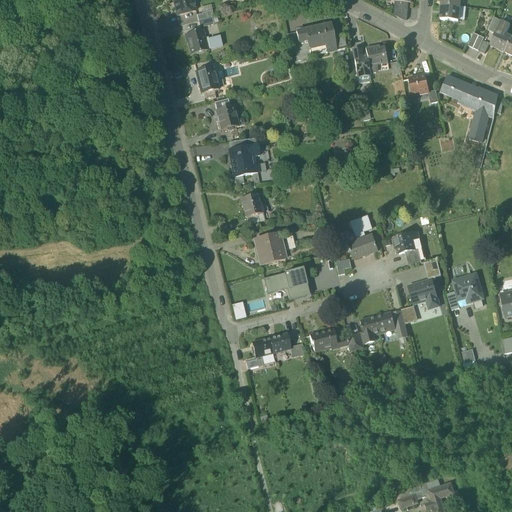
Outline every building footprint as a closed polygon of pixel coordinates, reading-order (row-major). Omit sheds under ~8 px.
[(173,0),(177,17),(196,12),(192,0),(173,0)] [(395,2),(393,16),(405,22),(407,21),(409,4),(395,2)] [(202,15),(212,12),(211,6),(200,9),(202,15)] [(460,8),(442,6),(440,21),(458,23),(458,21),(460,8)] [(197,16),(198,22),(214,18),(212,12),(202,15),(197,16)] [(291,17),(284,18),(286,27),(293,25),(291,17)] [(198,22),(200,29),(214,25),(212,19),(198,22)] [(488,32),(496,36),(502,23),(494,19),(488,32)] [(505,54),(511,39),(506,36),(510,27),(502,23),(496,36),(490,47),(505,54)] [(305,32),(307,42),(307,43),(308,43),(308,45),(309,50),(310,50),(325,47),(326,49),(335,47),(334,39),(333,37),(331,26),(305,32)] [(208,39),(205,39),(203,31),(185,36),(187,45),(188,44),(191,56),(208,52),(208,51),(211,50),(211,51),(222,48),(220,38),(209,41),(208,39)] [(298,44),(299,44),(303,43),(307,42),(305,32),(296,34),(298,44)] [(287,36),(290,49),(296,48),(300,47),(299,44),(298,44),(296,34),(287,36)] [(484,39),(473,34),(467,47),(478,52),(484,39)] [(335,47),(336,52),(347,50),(344,37),(334,39),(335,47)] [(309,50),(308,45),(304,45),(303,43),(299,44),(300,47),(296,48),(299,63),(309,60),(308,53),(310,52),(310,50),(309,50)] [(489,45),(483,43),(479,52),(484,55),(489,45)] [(312,57),(336,52),(335,47),(326,49),(325,47),(310,50),(310,52),(312,57)] [(365,50),(366,58),(368,68),(377,67),(388,65),(386,49),(374,51),(374,49),(365,50)] [(370,78),(368,68),(366,58),(361,59),(360,51),(352,52),(355,69),(356,69),(358,80),(370,78)] [(247,57),(238,59),(240,65),(248,63),(247,57)] [(399,63),(391,64),(393,76),(402,74),(399,63)] [(377,67),(368,68),(370,76),(378,74),(377,67)] [(199,84),(202,94),(204,94),(214,91),(218,90),(212,68),(197,72),(200,83),(199,84)] [(409,80),(412,97),(428,94),(429,94),(429,93),(425,76),(415,78),(415,79),(409,80)] [(472,129),(484,132),(488,117),(494,119),(495,114),(497,102),(498,98),(479,90),(478,91),(447,78),(441,93),(460,102),(458,104),(477,112),(472,129)] [(216,97),(214,91),(204,94),(205,100),(216,97)] [(428,94),(430,105),(438,103),(436,92),(429,93),(429,94),(428,94)] [(228,100),(230,106),(241,103),(240,97),(228,100)] [(214,104),(216,111),(217,111),(230,108),(230,106),(228,100),(214,104)] [(233,107),(238,127),(247,125),(241,103),(230,106),(230,108),(233,107)] [(218,120),(221,132),(238,127),(233,107),(230,108),(217,111),(216,111),(218,120)] [(369,111),(361,113),(363,122),(371,121),(369,111)] [(481,144),(484,132),(472,129),(469,140),(481,144)] [(234,143),(235,150),(257,146),(255,140),(234,143)] [(229,151),(235,179),(243,177),(252,176),(257,174),(256,166),(252,167),(250,159),(259,157),(257,146),(235,150),(229,151)] [(484,156),(473,153),(469,166),(481,169),(484,156)] [(347,161),(338,162),(339,170),(348,169),(347,161)] [(265,164),(256,166),(257,174),(266,173),(265,164)] [(243,177),(235,179),(236,186),(244,185),(243,177)] [(243,206),(246,218),(248,217),(262,214),(259,202),(258,202),(257,195),(241,199),(242,207),(243,206)] [(248,217),(250,225),(267,221),(266,213),(262,214),(248,217)] [(351,253),(353,260),(362,256),(362,257),(378,252),(372,236),(366,239),(363,230),(371,227),(367,216),(350,222),(353,233),(354,233),(357,241),(348,245),(350,250),(349,250),(350,253),(351,253)] [(418,250),(421,249),(417,233),(393,239),(395,251),(397,250),(399,255),(405,254),(418,250)] [(254,240),(261,266),(286,259),(284,251),(281,252),(277,235),(254,240)] [(287,250),(295,247),(292,237),(284,240),(287,250)] [(418,250),(421,264),(426,263),(422,249),(421,249),(418,250)] [(405,254),(409,268),(421,264),(418,250),(405,254)] [(338,273),(338,276),(345,275),(344,270),(351,269),(349,261),(336,264),(338,273)] [(424,265),(429,283),(432,282),(433,282),(436,281),(435,279),(441,277),(437,261),(421,265),(422,266),(424,265)] [(454,269),(456,276),(465,274),(462,266),(454,269)] [(303,270),(285,274),(288,287),(289,290),(303,287),(306,286),(303,270)] [(265,279),(269,292),(288,287),(285,274),(265,279)] [(471,298),(472,303),(473,303),(475,309),(483,307),(481,300),(482,300),(476,276),(454,283),(459,301),(471,298)] [(427,302),(429,310),(439,307),(436,299),(437,299),(433,282),(432,282),(429,283),(408,288),(413,306),(427,302)] [(511,284),(498,288),(500,297),(511,294),(511,284)] [(289,290),(292,301),(306,297),(303,287),(289,290)] [(511,292),(500,295),(502,305),(511,302),(511,292)] [(455,295),(447,298),(452,312),(459,310),(455,295)] [(243,302),(231,305),(236,321),(247,318),(243,302)] [(511,317),(511,302),(502,305),(505,319),(511,317)] [(401,312),(405,325),(418,322),(414,308),(401,311),(401,312)] [(401,312),(392,314),(396,331),(398,341),(408,338),(405,325),(401,312)] [(392,314),(376,318),(380,335),(388,333),(387,333),(396,331),(392,314)] [(380,335),(376,318),(360,322),(363,333),(364,338),(365,338),(366,345),(367,345),(375,343),(373,337),(380,335)] [(331,350),(338,349),(336,340),(334,330),(309,336),(311,345),(312,345),(314,353),(330,349),(331,350)] [(359,334),(353,336),(347,337),(349,346),(351,352),(357,350),(363,349),(362,346),(359,334)] [(287,335),(269,339),(273,354),(290,350),(291,350),(290,348),(287,335)] [(347,337),(336,340),(338,349),(349,346),(347,337)] [(255,359),(273,354),(269,339),(252,344),(255,359)] [(511,353),(511,339),(501,342),(504,356),(511,353)] [(295,346),(298,357),(305,356),(302,345),(295,346)] [(462,354),(465,365),(474,362),(475,362),(473,351),(462,354)] [(246,363),(248,370),(258,367),(256,360),(246,363)] [(476,370),(474,362),(465,365),(462,365),(464,373),(476,370)] [(429,492),(441,488),(438,480),(427,484),(429,492)] [(426,499),(425,497),(429,495),(428,492),(429,492),(427,484),(407,491),(409,497),(414,495),(416,502),(426,499)] [(444,511),(440,500),(454,495),(450,484),(441,488),(429,492),(428,492),(429,495),(432,503),(425,506),(427,511),(432,510),(432,511),(444,511)] [(409,497),(407,491),(395,495),(397,501),(409,497)] [(397,501),(401,510),(417,504),(416,502),(414,495),(409,497),(397,501)]
